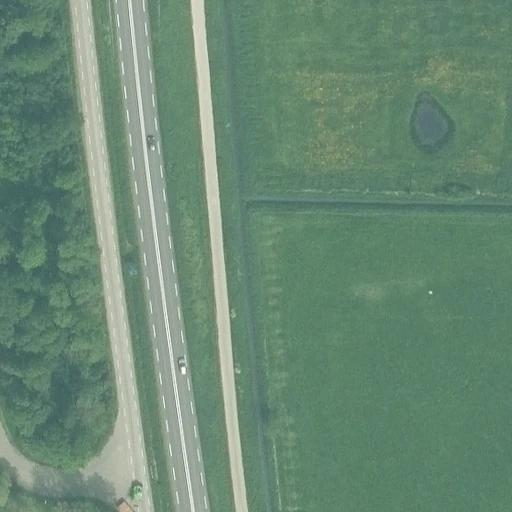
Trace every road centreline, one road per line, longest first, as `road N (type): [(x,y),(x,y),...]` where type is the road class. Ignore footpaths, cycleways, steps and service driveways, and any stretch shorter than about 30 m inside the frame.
road 1 (primary): [(189,511),(129,0)]
road 2 (unclassified): [(241,511),(196,0)]
road 3 (unclassified): [(136,479),(81,0)]
road 4 (unclassified): [(136,479),(37,478),(0,441)]
